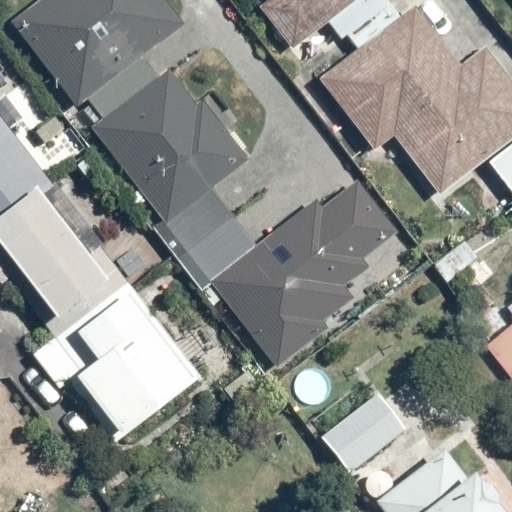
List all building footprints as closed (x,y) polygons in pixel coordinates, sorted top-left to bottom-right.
[(352,308),(342,295),(372,272),(368,267),(402,238),(359,180),(318,210),(312,203),(249,249),(206,192),(245,163),(171,64),(159,74),(144,54),(185,23),(167,0),(37,0),(12,19),(77,105),(88,96),(102,115),(103,116),(91,124),(87,128),(269,371),(352,308)] [(390,138),(434,194),(438,200),(482,165),(511,203),(511,84),(483,47),(459,66),(412,6),(398,17),(384,0),(261,0),(253,7),(289,53),(325,25),(339,44),(345,40),(354,51),(316,80),(372,152),(390,138)] [(196,377),(0,121),(0,280),(13,271),(53,322),(24,346),(56,387),(69,377),(117,439),(196,377)] [(511,325),(487,344),(511,376),(511,325)] [(375,392),(346,415),(317,439),(347,476),(405,429),(375,392)] [(0,511),(3,511),(51,477),(0,409),(0,511)] [(497,511),(444,445),(371,502),(378,511),(497,511)]
